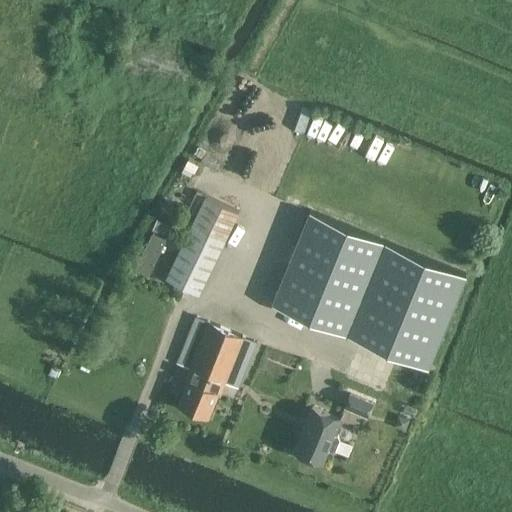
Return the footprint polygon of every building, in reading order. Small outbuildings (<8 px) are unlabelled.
[(195,212),(205,191),(197,188),(187,209),(195,212)] [(199,293),(239,210),(205,194),(166,276),(199,293)] [(310,209),(272,302),(346,333),(428,366),(466,272),(384,239),(310,209)] [(166,238),(153,231),(135,266),(148,273),(166,238)] [(196,315),(177,360),(190,365),(185,378),(188,380),(179,402),(207,414),(216,392),(220,393),(225,381),(238,386),(256,341),(196,315)] [(345,406),(367,415),(372,402),(350,393),(345,406)] [(294,450),(323,462),(328,449),(331,450),(335,449),(339,439),(337,435),(334,434),(341,419),(312,407),(294,450)]
